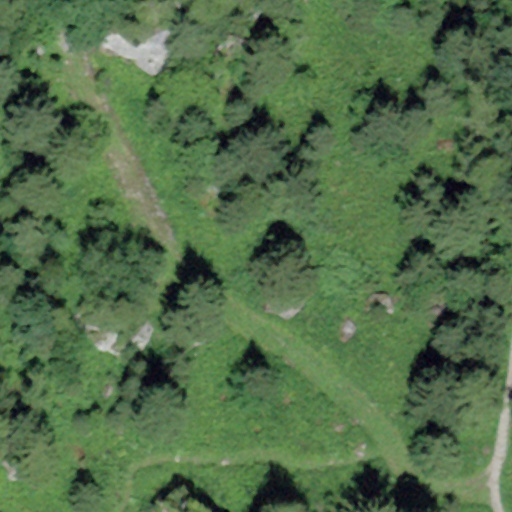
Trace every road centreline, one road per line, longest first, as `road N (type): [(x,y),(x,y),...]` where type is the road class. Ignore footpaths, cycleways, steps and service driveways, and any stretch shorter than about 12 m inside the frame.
road 1 (track): [(39,0),(181,279),(421,486),(494,494)]
road 2 (track): [(494,494),(511,373)]
